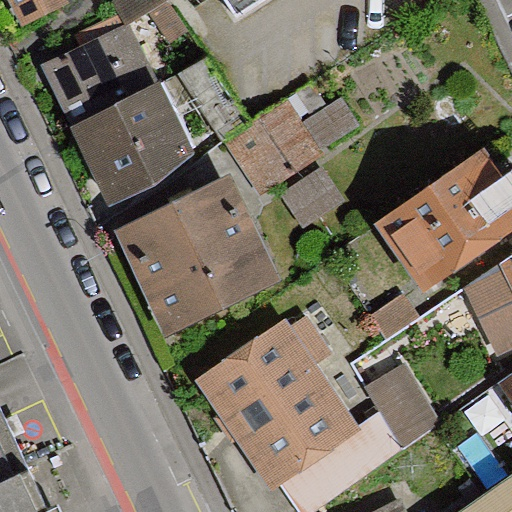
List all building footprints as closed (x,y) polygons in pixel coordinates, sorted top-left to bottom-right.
[(9,0),(23,25),(63,5),(60,0),(9,0)] [(118,17),(126,29),(149,14),(169,45),(188,33),(166,0),(115,0),(110,4),(118,17)] [(221,0),(231,15),(255,0),(221,0)] [(41,68),(73,129),(157,86),(126,29),(118,17),(75,37),(79,46),(41,68)] [(221,140),(224,144),(249,127),(205,60),(157,86),(196,159),(221,140)] [(328,107),(311,84),(249,127),(224,144),(260,195),(296,170),(359,127),(340,99),(328,107)] [(157,86),(73,129),(107,207),(196,159),(157,86)] [(483,148),(375,223),(377,225),(424,295),(481,255),(511,232),(511,190),(490,159),(483,148)] [(344,201),(322,166),(302,179),(279,194),(294,216),(301,228),(310,222),(320,216),(344,201)] [(227,174),(112,230),(118,241),(164,334),(278,278),(262,246),(227,174)] [(503,271),(466,288),(477,312),(484,328),(498,359),(511,352),(511,257),(499,265),(503,271)] [(401,294),(371,315),(386,342),(419,319),(401,294)] [(282,321),(195,380),(229,429),(272,493),(281,487),(292,502),(298,511),(315,511),(400,451),(379,413),(357,431),(282,321)] [(386,374),(365,388),(379,413),(400,451),(432,431),(440,426),(401,363),(386,374)] [(511,375),(500,384),(511,401),(511,375)] [(0,476),(25,464),(0,410),(0,476)] [(0,511),(63,511),(58,500),(45,506),(25,464),(0,476),(0,511)] [(511,511),(511,475),(481,496),(456,511),(511,511)] [(405,511),(401,500),(376,511),(405,511)]
